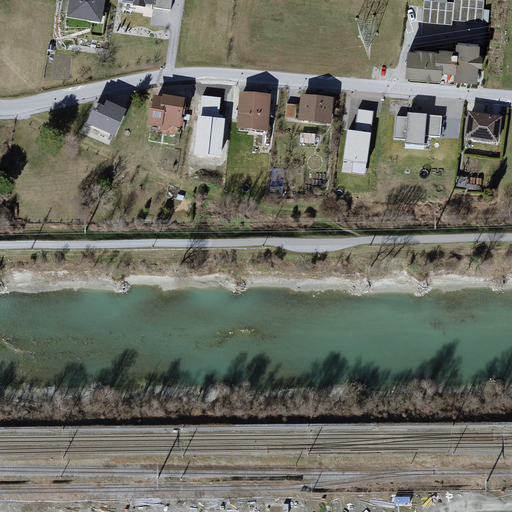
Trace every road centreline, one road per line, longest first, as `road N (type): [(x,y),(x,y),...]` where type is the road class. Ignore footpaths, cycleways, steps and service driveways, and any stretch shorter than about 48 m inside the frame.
road 1 (residential): [(0,111),(218,75),(511,99)]
road 2 (unclassified): [(0,246),(511,238)]
